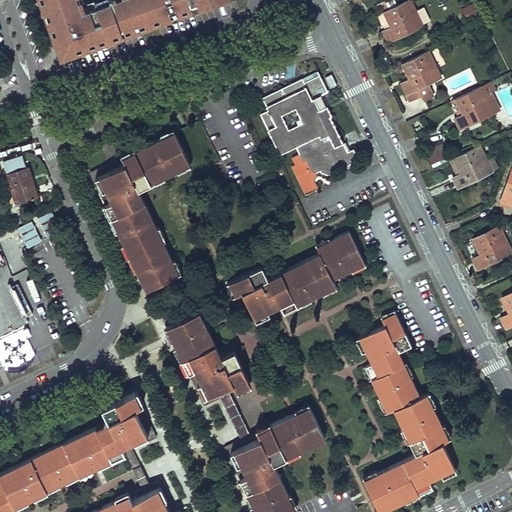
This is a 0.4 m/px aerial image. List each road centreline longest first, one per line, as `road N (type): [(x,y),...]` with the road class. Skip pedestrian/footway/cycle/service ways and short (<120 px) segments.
road 1 (tertiary): [(332,36),(511,398)]
road 2 (residential): [(332,36),(45,131)]
road 3 (residential): [(45,131),(119,297),(105,338),(81,361)]
